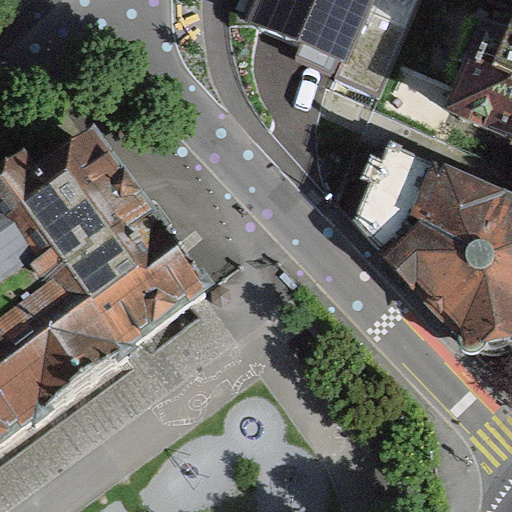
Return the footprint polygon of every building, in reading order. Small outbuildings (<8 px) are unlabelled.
[(337,82),(380,100),(423,0),(261,0),(250,28),(343,69),(337,82)] [(511,0),(499,0),(496,9),(511,15),(511,0)] [(511,15),(496,9),(447,122),(511,149),(511,15)] [(83,138),(27,180),(16,164),(0,175),(0,453),(205,302),(83,138)] [(511,201),(384,147),(349,228),(475,361),(511,358),(511,201)]
